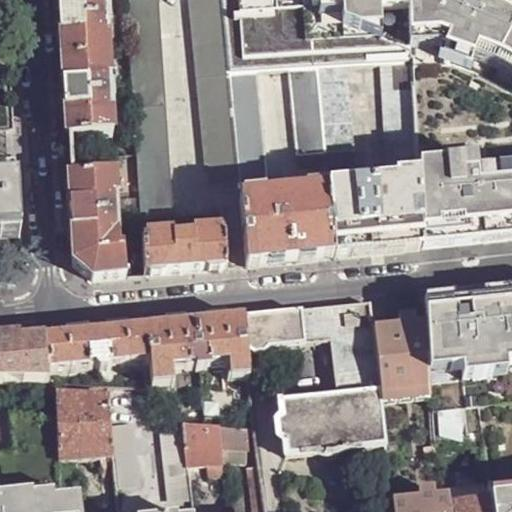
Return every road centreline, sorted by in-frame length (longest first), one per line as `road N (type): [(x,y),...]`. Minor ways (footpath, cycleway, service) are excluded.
road 1 (residential): [(51,313),(511,270)]
road 2 (residential): [(34,0),(51,313)]
